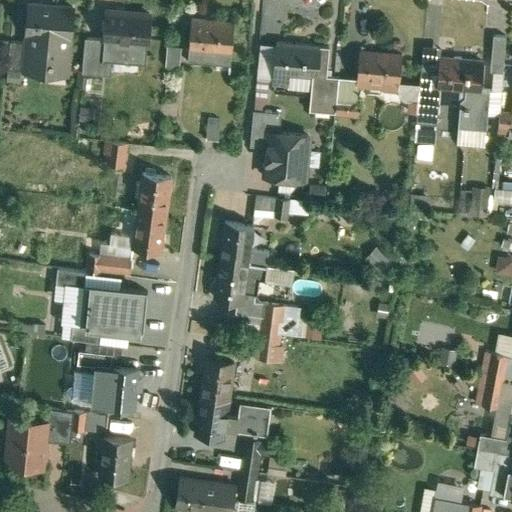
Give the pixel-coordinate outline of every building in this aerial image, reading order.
[(73,7),(30,3),(26,43),(24,70),(52,73),(53,61),(68,62),(73,7)] [(151,14),(108,9),(107,20),(103,20),(103,28),(106,28),(103,59),(113,60),(146,63),(151,14)] [(233,22),(191,19),(187,62),(229,65),(228,73),(229,73),(233,22)] [(507,35),(494,34),(491,70),(504,71),(507,35)] [(105,38),(86,37),(83,72),(111,75),(113,60),(103,59),(105,38)] [(329,45),(277,40),(274,80),(290,82),(291,72),(314,74),(326,75),(326,73),(329,45)] [(26,43),(11,41),(9,69),(24,70),(26,43)] [(164,63),(177,65),(180,46),(167,44),(164,63)] [(442,49),(424,48),(422,69),(440,70),(441,57),(442,49)] [(401,52),(359,49),(356,76),(356,83),(357,83),(383,86),(383,89),(397,90),(401,52)] [(484,61),(441,57),(440,70),(439,86),(441,86),(452,87),(452,89),(464,91),(464,88),(467,88),(465,95),(462,100),(459,127),(487,129),(491,90),(481,89),(484,61)] [(422,69),(417,121),(437,123),(441,86),(439,86),(440,70),(422,69)] [(326,73),(326,75),(314,74),(310,108),(335,110),(337,96),(339,74),(326,73)] [(356,76),(339,74),(337,96),(355,98),(357,83),(356,83),(356,76)] [(355,98),(337,96),(335,110),(335,111),(358,113),(360,98),(355,98)] [(282,111),(254,109),(251,145),(269,147),(270,130),(280,131),(282,111)] [(511,112),(501,112),(499,135),(510,136),(510,128),(511,127),(511,112)] [(220,119),(208,118),(207,138),(218,139),(220,119)] [(280,131),(270,130),(269,147),(266,175),(305,178),(309,134),(280,131)] [(126,142),(107,141),(106,153),(109,154),(108,165),(124,166),(126,142)] [(172,175),(144,171),(139,209),(167,213),(172,175)] [(511,181),(496,179),(494,200),(511,202),(511,181)] [(459,187),(459,213),(489,213),(488,186),(459,187)] [(289,198),(257,195),(255,213),(288,216),(289,198)] [(167,213),(139,209),(133,247),(162,251),(167,213)] [(255,224),(226,220),(221,256),(267,262),(269,248),(252,245),(255,224)] [(366,254),(380,269),(389,260),(376,245),(366,254)] [(102,255),(89,254),(87,271),(87,272),(100,274),(100,268),(102,255)] [(131,259),(102,255),(100,268),(129,272),(131,259)] [(267,262),(221,256),(216,294),(244,298),(245,289),(257,291),(259,276),(265,276),(267,262)] [(511,264),(511,257),(499,256),(497,271),(511,273),(511,264)] [(54,298),(61,298),(61,276),(73,276),(73,266),(55,266),(54,298)] [(143,284),(85,282),(83,324),(141,327),(143,284)] [(288,304),(264,301),(262,317),(281,319),(281,320),(286,320),(288,304)] [(281,319),(262,317),(260,329),(280,331),(281,320),(281,319)] [(280,331),(260,329),(259,342),(278,345),(279,343),(281,331),(280,331)] [(278,345),(259,342),(257,356),(281,360),(283,343),(279,343),(278,345)] [(113,351),(80,346),(78,360),(95,363),(96,360),(111,362),(113,351)] [(457,348),(442,346),(439,361),(454,364),(457,348)] [(507,352),(486,348),(481,372),(503,376),(507,352)] [(236,359),(206,355),(201,395),(202,395),(230,399),(231,399),(236,359)] [(111,362),(96,360),(95,363),(90,401),(135,407),(141,366),(111,362)] [(419,366),(409,374),(416,383),(426,375),(419,366)] [(503,376),(481,372),(476,401),(497,405),(503,376)] [(76,392),(69,391),(67,409),(74,410),(76,392)] [(88,393),(76,391),(76,392),(74,410),(86,412),(88,393)] [(230,399),(202,395),(197,430),(225,434),(227,424),(229,410),(230,399)] [(264,404),(242,401),(240,412),(229,410),(227,424),(261,429),(264,404)] [(67,409),(48,406),(47,420),(48,420),(46,440),(71,442),(73,428),(74,410),(67,409)] [(86,412),(74,410),(73,428),(85,430),(86,412)] [(47,420),(12,417),(7,462),(44,465),(46,440),(48,420),(47,420)] [(506,437),(481,432),(478,448),(511,453),(511,446),(511,439),(506,439),(506,437)] [(131,438),(103,435),(99,473),(127,476),(131,438)] [(264,437),(248,435),(243,468),(259,471),(262,450),(273,451),(274,440),(264,438),(264,437)] [(511,453),(478,448),(475,465),(494,468),(490,491),(504,493),(511,453)] [(284,475),(285,457),(268,456),(267,474),(284,475)] [(259,471),(243,468),(239,496),(255,498),(257,490),(262,491),(263,480),(258,479),(259,471)] [(220,482),(182,477),(178,506),(216,511),(220,482)] [(461,500),(437,495),(434,511),(464,511),(465,511),(459,510),(460,501),(461,500)] [(480,511),(482,505),(460,501),(459,510),(465,511),(464,511),(480,511)]
